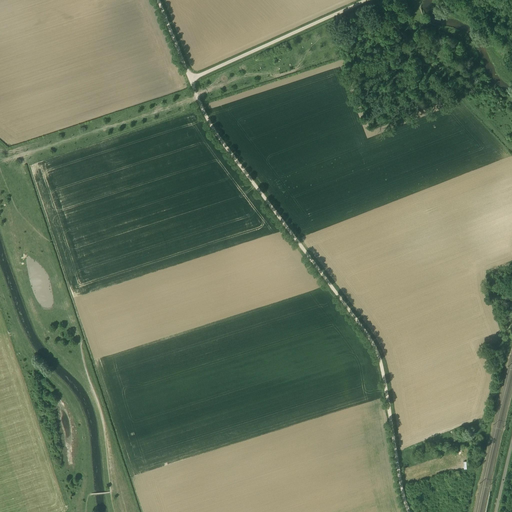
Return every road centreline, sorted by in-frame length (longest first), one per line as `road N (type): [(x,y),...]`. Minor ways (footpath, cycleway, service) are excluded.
road 1 (unclassified): [(409,511),(374,346),(213,131),(190,79)]
road 2 (track): [(20,155),(80,344)]
road 3 (unclassified): [(190,79),(366,0)]
